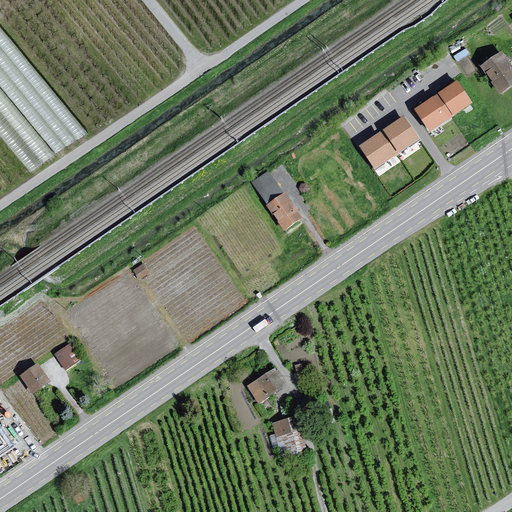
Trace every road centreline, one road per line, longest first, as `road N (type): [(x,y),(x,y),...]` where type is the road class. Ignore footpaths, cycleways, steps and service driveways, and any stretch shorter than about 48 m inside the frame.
road 1 (primary): [(511,141),(0,491)]
road 2 (primary): [(0,503),(511,154)]
road 3 (unclassified): [(0,206),(203,66)]
road 4 (track): [(251,319),(291,385),(326,511)]
